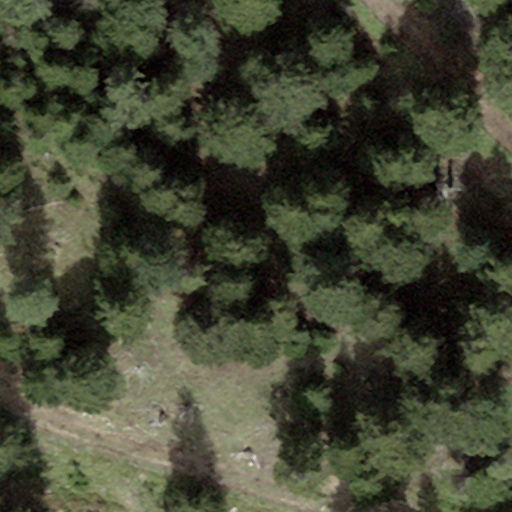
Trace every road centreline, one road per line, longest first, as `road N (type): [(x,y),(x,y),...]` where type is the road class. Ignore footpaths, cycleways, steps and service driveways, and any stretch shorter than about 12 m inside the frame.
road 1 (track): [(0,412),(74,451),(275,511)]
road 2 (track): [(511,136),(318,0)]
